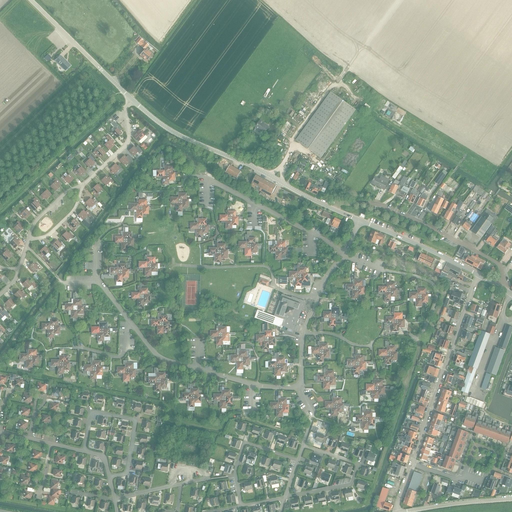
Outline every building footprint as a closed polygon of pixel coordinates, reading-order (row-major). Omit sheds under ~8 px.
[(147,46),(148,45),(145,42),(141,46),(145,49),(140,55),(147,61),(152,55),(148,51),(150,49),(147,46)] [(55,61),(65,71),(71,66),(61,56),(55,61)] [(296,141),(320,158),(355,109),(331,91),(296,141)] [(256,127),(264,133),(268,127),(260,121),(256,127)] [(115,122),(112,125),(115,127),(116,129),(112,133),(114,134),(117,137),(121,133),(120,131),(122,130),(119,127),(117,125),(115,122)] [(133,136),(138,141),(145,135),(140,130),(133,136)] [(109,141),(105,145),(109,149),(114,145),(112,143),(114,141),(108,135),(106,137),(109,141)] [(129,151),(134,156),(138,152),(139,154),(142,151),(137,147),(136,148),(134,147),(129,151)] [(92,153),(97,158),(99,156),(100,158),(105,153),(101,149),(97,153),(95,151),(92,153)] [(89,159),(85,163),(90,168),(94,163),(93,162),(95,160),(92,157),(90,155),(88,157),(89,159)] [(130,164),(133,161),(130,159),(128,156),(126,158),(124,156),(120,160),(124,165),(128,161),(130,164)] [(165,168),(165,171),(165,175),(167,175),(167,173),(173,173),(173,172),(173,166),(167,166),(167,164),(167,161),(165,161),(165,164),(165,166),(163,166),(163,168),(165,168)] [(392,177),(395,179),(405,165),(403,163),(400,167),(400,166),(392,177)] [(110,172),(113,175),(119,169),(117,166),(115,164),(111,169),(112,170),(110,172)] [(230,165),(226,172),(237,178),(241,171),(230,165)] [(73,172),(77,176),(79,174),(81,176),(85,172),(81,167),(77,171),(75,169),(73,172)] [(162,178),(163,178),(163,177),(167,177),(167,175),(165,175),(165,171),(157,170),(157,177),(157,179),(162,179),(162,178)] [(167,173),(167,175),(169,175),(169,181),(175,181),(175,174),(178,174),(178,175),(180,175),(180,172),(178,172),(175,172),(173,172),(173,173),(167,173)] [(441,172),(435,182),(439,185),(446,175),(441,172)] [(73,179),(69,174),(65,178),(62,176),(60,178),(65,183),(67,182),(69,183),(73,179)] [(102,181),(106,185),(110,181),(112,183),(114,181),(110,176),(108,178),(106,176),(102,181)] [(267,191),(266,192),(266,193),(267,194),(268,192),(272,194),(275,188),(276,186),(256,176),(252,183),(262,188),(267,191)] [(384,178),(381,176),(380,179),(375,177),(372,183),(382,188),(384,190),(385,188),(389,180),(384,178)] [(51,186),(55,191),(60,187),(58,185),(60,183),(56,178),(53,181),(55,183),(51,186)] [(391,188),(389,192),(394,194),(397,188),(399,186),(400,184),(403,186),(405,183),(406,181),(402,179),(400,182),(399,181),(395,180),(393,183),(391,188)] [(410,187),(413,188),(419,181),(416,180),(416,181),(415,182),(413,181),(410,187)] [(305,188),(304,189),(307,191),(308,190),(311,192),(317,195),(319,191),(321,192),(321,191),(324,193),(326,189),(323,188),(323,187),(321,186),(320,187),(311,183),(308,182),(305,188)] [(92,193),(95,195),(97,197),(99,195),(98,193),(102,189),(97,185),(93,189),(94,191),(92,193)] [(418,191),(422,194),(427,187),(423,185),(421,188),(421,187),(418,191)] [(473,190),(481,196),(481,197),(485,199),(488,194),(485,191),(476,185),(473,190)] [(398,196),(404,199),(409,188),(404,186),(401,190),(398,196)] [(418,190),(413,188),(412,190),(410,194),(411,194),(408,200),(413,203),(416,197),(417,198),(419,193),(417,192),(418,190)] [(40,197),(43,199),(44,198),(46,199),(51,195),(46,190),(40,197)] [(178,195),(178,198),(178,202),(181,202),(181,199),(187,200),(187,199),(187,193),(178,193),(177,193),(177,195),(178,195)] [(424,199),(425,197),(423,195),(421,198),(420,198),(417,204),(423,207),(426,201),(424,199)] [(33,200),(34,202),(30,205),(33,208),(35,210),(39,206),(38,204),(40,202),(35,197),(33,200)] [(431,212),(437,214),(441,206),(444,199),(438,197),(431,212)] [(86,203),(90,207),(94,204),(96,206),(98,203),(94,198),(92,200),(90,199),(86,203)] [(174,204),(177,204),(181,204),(181,202),(178,202),(178,198),(170,198),(170,204),(172,204),(172,206),(174,206),(174,204)] [(138,202),(138,204),(138,208),(140,208),(140,206),(146,206),(146,200),(138,200),(138,199),(136,199),(136,202),(138,202)] [(181,199),(181,202),(183,202),(183,208),(189,208),(189,199),(187,199),(187,200),(181,199)] [(133,201),(130,201),(130,204),(130,210),(130,212),(131,212),(134,212),(134,210),(136,210),(140,210),(140,208),(138,208),(138,204),(133,204),(133,201)] [(455,210),(456,211),(462,202),(460,201),(458,204),(457,206),(452,203),(444,217),(449,220),(455,210)] [(462,202),(456,211),(458,212),(455,216),(456,217),(453,223),(458,226),(462,220),(459,218),(460,215),(462,210),(463,211),(466,205),(463,204),(464,203),(462,202)] [(140,206),(140,208),(142,208),(142,214),(148,214),(148,206),(146,206),(140,206)] [(491,224),(492,224),(498,217),(488,210),(487,209),(471,231),(481,238),(488,228),(491,224)] [(18,214),(19,216),(22,219),(24,217),(26,218),(30,214),(26,210),(22,213),(20,212),(18,214)] [(228,213),(228,215),(228,219),(230,219),(230,217),(236,217),(236,211),(228,211),(228,210),(226,210),(226,213),(228,213)] [(78,215),(83,220),(87,216),(89,218),(91,215),(87,211),(85,212),(83,211),(78,215)] [(230,217),(230,219),(232,219),(232,225),(238,225),(238,217),(236,217),(230,217)] [(469,217),(462,226),(467,231),(475,221),(469,217)] [(197,221),(197,223),(198,223),(198,227),(201,227),(201,225),(206,225),(207,219),(198,219),(198,218),(196,218),(196,221),(197,221)] [(69,227),(74,232),(76,229),(74,228),(78,224),(74,219),(70,223),(71,225),(69,227)] [(226,221),(221,221),(221,223),(224,223),(226,223),(226,229),(232,229),(232,225),(232,219),(230,219),(230,221),(226,221)] [(334,220),(331,219),(331,220),(331,219),(328,224),(333,226),(337,229),(338,227),(339,227),(340,225),(339,224),(341,221),(335,219),(334,220)] [(18,224),(14,228),(19,233),(23,228),(22,226),(24,225),(19,220),(17,222),(18,224)] [(194,229),(196,229),(201,229),(201,227),(198,227),(198,223),(197,223),(190,223),(190,229),(190,231),(190,232),(194,232),(194,229)] [(492,224),(488,231),(487,233),(488,234),(490,235),(488,239),(486,241),(488,242),(493,246),(499,239),(495,235),(498,231),(495,229),(496,227),(492,224)] [(201,225),(201,227),(203,227),(203,233),(209,233),(209,227),(211,227),(216,227),(216,225),(206,225),(201,225)] [(123,234),(123,237),(123,241),(125,241),(125,239),(131,239),(131,233),(125,233),(125,231),(125,230),(125,228),(123,228),(123,231),(123,234)] [(372,231),(368,241),(375,243),(381,245),(384,236),(378,234),(379,234),(372,231)] [(62,236),(66,241),(70,237),(72,239),(74,237),(72,235),(70,232),(68,234),(66,232),(62,236)] [(11,243),(15,248),(19,243),(18,242),(20,240),(15,235),(13,238),(15,239),(11,243)] [(277,243),(277,246),(278,246),(278,250),(280,250),(280,248),(286,248),(286,247),(286,241),(279,241),(279,235),(277,235),(277,239),(277,241),(277,243)] [(119,243),(121,243),(125,243),(125,241),(123,241),(123,237),(115,237),(115,243),(116,243),(116,245),(119,245),(119,243)] [(247,240),(247,242),(247,246),(249,246),(249,244),(255,244),(255,238),(247,238),(247,237),(245,237),(245,239),(247,240)] [(125,239),(125,241),(127,241),(127,247),(133,247),(133,240),(136,240),(136,241),(138,241),(138,239),(131,239),(125,239)] [(502,242),(497,248),(505,253),(509,248),(511,249),(511,248),(511,243),(511,245),(506,241),(504,240),(502,242)] [(54,247),(52,248),(57,253),(59,251),(57,249),(61,245),(62,245),(57,241),(53,245),(54,247)] [(243,248),(245,248),(249,248),(249,246),(247,246),(247,242),(239,242),(239,248),(240,248),(240,250),(243,250),(243,248)] [(273,252),(276,252),(280,252),(280,250),(278,250),(278,246),(277,246),(275,246),(275,242),(272,242),(272,246),(269,246),(269,252),(271,252),(271,254),(273,254),(273,252)] [(217,246),(217,248),(217,252),(219,252),(219,250),(225,250),(225,244),(217,244),(217,243),(215,243),(215,245),(217,246)] [(249,244),(249,246),(251,246),(251,252),(257,252),(257,246),(260,246),(262,246),(262,244),(255,244),(249,244)] [(9,254),(11,252),(6,247),(4,250),(6,252),(2,255),(6,260),(10,256),(9,254)] [(40,255),(42,258),(46,261),(48,259),(45,255),(49,251),(45,247),(40,251),(42,253),(40,255)] [(286,248),(280,248),(280,250),(282,250),(282,256),(282,259),(286,259),(286,256),(288,256),(288,254),(290,254),(290,252),(290,250),(288,250),(288,247),(286,247),(286,248)] [(213,254),(215,254),(219,254),(219,252),(217,252),(217,248),(209,248),(209,254),(209,256),(213,256),(213,254)] [(219,250),(219,252),(221,252),(221,258),(228,258),(228,250),(225,250),(219,250)] [(418,253),(415,259),(418,260),(432,266),(435,259),(421,253),(421,255),(418,253)] [(464,254),(461,260),(480,270),(485,261),(477,257),(477,258),(474,256),(472,255),(470,257),(464,254)] [(147,266),(149,266),(149,264),(155,264),(155,258),(147,258),(147,259),(147,262),(147,266)] [(118,264),(118,261),(118,260),(116,260),(116,265),(118,265),(118,268),(118,272),(120,272),(120,270),(126,270),(126,264),(118,264)] [(29,268),(33,272),(37,268),(39,270),(41,268),(37,263),(35,265),(33,263),(29,268)] [(299,263),(297,263),(297,265),(297,266),(297,267),(297,269),(297,272),(297,276),(300,276),(300,274),(306,274),(306,268),(299,267),(301,265),(301,263),(299,263)] [(437,268),(436,272),(440,274),(439,277),(445,280),(448,275),(451,277),(456,280),(456,278),(461,281),(463,277),(461,275),(462,273),(460,272),(461,270),(447,263),(444,270),(443,269),(442,271),(437,268)] [(149,264),(149,266),(151,266),(151,272),(157,272),(157,264),(155,264),(149,264)] [(115,275),(116,275),(116,274),(120,274),(120,272),(118,272),(118,268),(110,268),(110,274),(111,274),(111,276),(115,276),(115,275)] [(120,270),(120,272),(122,272),(122,278),(128,278),(128,272),(133,272),(133,270),(126,270),(120,270)] [(293,278),(295,278),(300,278),(300,276),(297,276),(297,272),(289,272),(289,280),(293,280),(293,278)] [(353,283),(353,284),(354,284),(354,289),(356,289),(357,286),(362,286),(362,280),(355,280),(355,278),(357,278),(357,273),(355,273),(355,275),(352,275),(352,279),(352,280),(352,282),(353,283)] [(302,276),(302,286),(302,288),(310,286),(310,280),(311,280),(311,279),(308,279),(308,274),(306,274),(300,274),(300,276),(302,276)] [(259,284),(268,287),(269,282),(261,279),(259,284)] [(23,284),(27,289),(31,285),(35,288),(37,286),(31,280),(29,282),(28,280),(23,284)] [(387,284),(387,286),(387,291),(389,291),(389,288),(395,289),(395,288),(395,282),(387,282),(387,280),(385,280),(385,284),(387,284)] [(350,291),(352,291),(352,290),(356,291),(356,289),(354,289),(354,284),(353,284),(346,284),(346,291),(348,291),(348,292),(350,292),(350,291)] [(139,290),(139,292),(139,297),(142,297),(141,295),(147,295),(147,294),(147,288),(141,288),(139,288),(139,286),(137,286),(137,290),(139,290)] [(357,286),(356,289),(359,289),(359,295),(365,295),(365,286),(362,286),(357,286)] [(382,295),(385,295),(385,293),(389,293),(389,291),(387,291),(387,286),(379,286),(379,293),(377,293),(377,295),(380,295),(382,295)] [(418,290),(418,292),(418,297),(420,297),(420,294),(426,295),(426,294),(426,288),(418,288),(418,286),(416,286),(416,290),(418,290)] [(452,296),(453,292),(454,292),(455,288),(451,287),(448,294),(447,298),(449,299),(450,295),(452,296)] [(389,288),(389,291),(391,291),(391,297),(397,297),(397,288),(395,288),(395,289),(389,288)] [(15,295),(19,299),(23,296),(25,297),(27,295),(23,290),(21,292),(19,290),(15,295)] [(135,299),(137,299),(142,299),(142,297),(139,297),(139,292),(131,292),(131,299),(133,299),(133,301),(135,301),(135,299)] [(413,299),(416,299),(420,299),(420,297),(418,297),(418,292),(410,292),(410,299),(410,300),(411,301),(413,301),(413,299)] [(452,296),(450,299),(455,301),(455,302),(462,304),(466,295),(458,292),(458,293),(453,292),(452,296)] [(73,302),(73,304),(73,308),(75,308),(75,306),(81,306),(81,300),(75,300),(75,298),(75,293),(73,293),(73,295),(73,299),(71,299),(71,302),(73,302)] [(141,295),(142,297),(143,297),(143,303),(144,303),(150,303),(150,296),(151,296),(152,297),(154,297),(154,294),(147,294),(147,295),(141,295)] [(302,309),(304,302),(291,298),(282,294),(274,316),(257,310),(254,318),(282,328),(282,327),(288,328),(293,330),(296,331),(297,332),(299,325),(298,325),(300,318),(297,317),(301,308),(302,309)] [(420,294),(420,297),(422,297),(422,303),(428,303),(428,294),(426,294),(426,295),(420,294)] [(5,307),(10,311),(12,309),(10,307),(14,303),(10,299),(6,303),(7,305),(5,307)] [(332,309),(332,312),(332,316),(334,316),(334,314),(340,314),(340,308),(332,308),(332,307),(332,305),(334,305),(334,303),(332,303),(332,304),(330,304),(330,307),(330,309),(332,309)] [(489,315),(497,317),(500,306),(493,303),(489,315)] [(69,310),(71,310),(75,310),(75,308),(73,308),(73,304),(65,304),(65,310),(63,310),(63,312),(66,312),(68,312),(68,310),(69,310)] [(480,313),(482,308),(479,307),(480,306),(473,304),(470,312),(470,313),(476,315),(477,312),(480,313)] [(75,306),(75,308),(77,308),(77,314),(83,314),(83,306),(81,306),(75,306)] [(0,310),(0,318),(0,319),(4,315),(6,317),(8,316),(9,315),(4,310),(2,312),(1,310),(0,310)] [(449,310),(448,314),(451,315),(451,317),(457,319),(459,313),(453,311),(449,310)] [(158,318),(157,320),(159,320),(159,324),(161,324),(161,322),(167,322),(167,316),(161,316),(161,314),(161,311),(159,311),(159,313),(159,315),(157,315),(157,318),(158,318)] [(394,315),(394,317),(394,321),(396,321),(396,319),(402,319),(402,313),(394,313),(392,313),(392,315),(394,315)] [(50,321),(50,323),(50,328),(52,328),(52,326),(58,326),(58,319),(52,319),(52,317),(52,314),(50,314),(50,317),(48,317),(48,321),(50,321)] [(334,314),(334,316),(336,316),(336,322),(342,322),(342,314),(340,314),(334,314)] [(468,316),(466,323),(471,325),(472,322),(476,323),(477,321),(483,323),(484,319),(481,318),(479,317),(478,320),(474,318),(468,316)] [(390,325),(392,325),(392,323),(396,323),(396,321),(394,321),(394,317),(386,317),(386,323),(386,325),(388,325),(390,325)] [(396,319),(396,321),(398,321),(398,327),(405,327),(405,319),(402,319),(396,319)] [(155,326),(157,326),(161,326),(161,324),(159,324),(159,320),(157,320),(151,320),(151,326),(151,328),(152,328),(155,328),(155,326)] [(99,324),(99,327),(99,331),(101,331),(101,329),(107,329),(107,328),(107,322),(99,323),(99,322),(97,322),(97,325),(99,324)] [(161,322),(161,324),(163,324),(163,330),(169,330),(169,323),(171,324),(172,324),(174,324),(176,324),(176,322),(174,322),(172,322),(169,322),(167,322),(161,322)] [(45,330),(48,330),(52,330),(52,328),(50,328),(50,323),(42,323),(42,330),(40,330),(40,332),(43,332),(45,332),(45,330)] [(471,325),(466,323),(464,329),(473,332),(474,329),(478,330),(479,328),(471,325)] [(443,332),(452,334),(454,327),(446,325),(445,325),(443,324),(442,327),(444,328),(443,332)] [(52,326),(52,328),(54,328),(54,334),(60,334),(60,327),(62,327),(62,328),(65,328),(65,326),(58,326),(52,326)] [(218,329),(218,331),(218,335),(221,335),(221,333),(226,333),(226,327),(218,327),(218,326),(216,326),(216,329),(218,329)] [(488,333),(494,335),(496,328),(490,326),(488,333)] [(95,335),(97,335),(97,333),(101,333),(101,331),(99,331),(99,327),(91,327),(91,333),(91,335),(93,335),(95,335)] [(101,329),(101,331),(104,331),(104,337),(110,337),(109,328),(107,328),(107,329),(101,329)] [(263,333),(265,333),(264,335),(265,335),(265,339),(267,339),(267,337),(273,337),(273,331),(265,331),(265,328),(263,328),(263,333)] [(214,337),(216,337),(221,337),(221,335),(218,335),(218,331),(210,331),(210,337),(210,339),(214,339),(214,337)] [(461,337),(463,338),(471,341),(473,334),(463,331),(461,337)] [(221,333),(221,335),(223,335),(222,341),(223,341),(229,341),(229,333),(226,333),(221,333)] [(264,335),(257,335),(256,341),(258,341),(258,343),(260,343),(260,341),(263,342),(263,341),(267,341),(267,339),(265,339),(265,335),(264,335)] [(267,337),(267,339),(269,339),(269,345),(275,345),(275,337),(273,337),(267,337)] [(440,339),(438,346),(441,347),(441,348),(446,349),(449,342),(440,339)] [(319,345),(319,348),(320,348),(320,352),(322,352),(322,350),(328,350),(328,344),(320,343),(320,341),(318,341),(318,345),(319,345)] [(387,348),(387,350),(387,354),(389,354),(389,352),(395,352),(395,346),(389,346),(389,344),(389,341),(385,341),(385,348),(387,348)] [(239,353),(239,355),(239,359),(241,359),(241,357),(247,357),(247,351),(241,351),(241,350),(241,345),(239,345),(239,346),(239,349),(237,349),(237,351),(237,353),(239,353)] [(313,354),(318,354),(322,354),(322,352),(320,352),(320,348),(319,348),(311,348),(311,350),(308,350),(308,354),(305,354),(305,357),(313,357),(313,354)] [(28,351),(28,354),(28,358),(30,358),(30,356),(36,356),(36,350),(28,350),(28,349),(26,349),(26,351),(28,351)] [(455,365),(459,367),(461,362),(464,363),(467,354),(471,356),(473,352),(465,349),(464,353),(457,351),(456,355),(455,355),(453,361),(456,362),(455,365)] [(322,350),(322,352),(324,352),(324,358),(330,358),(330,350),(328,350),(322,350)] [(384,358),(385,358),(385,356),(389,356),(389,354),(387,354),(387,350),(379,350),(379,356),(380,356),(380,358),(384,358)] [(356,357),(356,360),(356,364),(358,364),(358,362),(364,362),(364,356),(357,356),(357,354),(358,354),(358,353),(358,351),(356,351),(356,353),(356,355),(354,355),(354,357),(356,357)] [(389,352),(389,354),(391,354),(391,360),(397,360),(397,352),(395,352),(389,352)] [(92,358),(89,358),(89,362),(90,363),(92,363),(92,365),(92,369),(94,369),(94,367),(100,367),(100,361),(94,361),(94,359),(94,358),(94,356),(95,355),(95,353),(92,353),(92,356),(92,358)] [(276,359),(276,362),(276,366),(279,366),(279,364),(285,364),(285,358),(278,358),(278,355),(279,353),(276,353),(276,354),(275,354),(275,359),(276,359)] [(435,365),(440,367),(441,366),(444,356),(436,353),(435,356),(433,355),(431,359),(430,362),(435,364),(435,365)] [(25,362),(26,362),(26,360),(30,360),(30,358),(28,358),(28,354),(20,354),(20,360),(20,362),(25,362)] [(59,358),(59,360),(59,364),(61,364),(61,362),(67,362),(67,356),(59,356),(59,355),(57,355),(57,358),(59,358)] [(235,362),(237,362),(241,362),(241,359),(239,359),(239,355),(231,355),(231,362),(232,362),(232,364),(235,364),(235,362)] [(30,356),(30,358),(32,358),(32,364),(38,364),(38,356),(36,356),(30,356)] [(241,357),(241,359),(243,359),(243,366),(249,366),(249,357),(247,357),(241,357)] [(125,365),(125,367),(125,371),(127,371),(127,369),(133,369),(133,363),(127,363),(127,361),(127,358),(125,358),(125,361),(123,361),(123,363),(123,365),(125,365)] [(61,362),(61,364),(63,364),(63,370),(69,370),(69,362),(67,362),(61,362)] [(272,368),(275,368),(279,368),(279,366),(276,366),(276,362),(268,362),(268,368),(268,370),(272,370),(272,368)] [(358,362),(358,364),(360,364),(360,370),(366,370),(366,362),(364,362),(358,362)] [(279,364),(279,366),(281,366),(281,372),(287,372),(287,364),(285,364),(279,364)] [(354,366),(348,366),(348,368),(351,368),(354,368),(354,374),(360,374),(360,370),(360,364),(358,364),(358,366),(354,366)] [(87,371),(90,371),(94,371),(94,369),(92,369),(92,365),(84,365),(84,371),(83,371),(83,374),(87,374),(87,371)] [(428,380),(434,383),(439,370),(426,365),(424,370),(426,374),(427,373),(430,375),(428,380)] [(465,381),(461,391),(468,394),(476,369),(470,366),(469,370),(468,369),(467,372),(468,373),(466,378),(465,381)] [(94,367),(94,369),(96,369),(96,375),(102,375),(102,367),(100,367),(94,367)] [(324,374),(324,375),(326,375),(326,379),(328,379),(328,377),(334,377),(334,371),(326,371),(326,370),(326,368),(324,368),(324,373),(324,374)] [(127,369),(127,371),(129,371),(129,377),(135,378),(135,371),(137,371),(138,371),(142,371),(142,369),(140,369),(138,369),(135,369),(133,369),(127,369)] [(156,375),(156,377),(156,381),(159,381),(159,379),(164,379),(164,373),(156,373),(156,372),(154,372),(154,375),(156,375)] [(446,382),(447,382),(447,383),(454,386),(456,380),(452,379),(453,376),(448,374),(446,382)] [(321,381),(324,381),(328,381),(328,379),(326,379),(326,375),(324,375),(318,375),(318,381),(315,381),(315,383),(319,383),(321,383),(321,381)] [(374,382),(374,384),(374,389),(377,389),(377,386),(383,386),(383,380),(376,380),(376,379),(376,378),(376,375),(374,375),(374,378),(374,380),(372,380),(372,382),(374,382)] [(152,383),(154,383),(158,383),(159,381),(156,381),(156,377),(148,377),(148,383),(150,383),(150,385),(152,385),(152,383)] [(328,377),(328,379),(330,379),(330,385),(336,385),(336,377),(334,377),(328,377)] [(159,379),(159,381),(161,381),(161,387),(167,387),(167,381),(168,381),(169,381),(171,381),(171,379),(169,379),(167,379),(164,379),(159,379)] [(423,389),(421,397),(417,396),(416,399),(417,399),(417,401),(427,405),(428,399),(425,398),(428,391),(431,385),(424,382),(421,389),(423,389)] [(38,388),(38,390),(42,391),(42,390),(45,390),(46,386),(40,385),(40,384),(38,383),(37,387),(37,388),(38,388)] [(377,386),(377,389),(379,389),(379,395),(385,395),(385,386),(383,386),(377,386)] [(52,393),(54,393),(53,395),(58,396),(59,391),(60,391),(60,388),(56,387),(55,389),(53,388),(52,393)] [(190,389),(190,393),(190,397),(192,397),(192,395),(198,395),(198,389),(190,389)] [(443,389),(441,394),(449,397),(454,398),(455,396),(453,395),(454,392),(443,389)] [(222,392),(222,394),(222,398),(224,398),(224,396),(230,396),(230,390),(222,390),(220,390),(220,392),(222,392)] [(186,399),(188,399),(192,399),(192,397),(190,397),(190,393),(182,393),(182,399),(183,399),(183,401),(186,401),(186,399)] [(333,399),(333,402),(334,402),(334,406),(336,406),(336,404),(342,404),(342,398),(335,398),(335,396),(335,393),(333,393),(333,395),(333,397),(332,397),(332,399),(333,399)] [(26,396),(27,394),(24,394),(23,398),(23,399),(24,399),(24,401),(28,402),(28,401),(31,401),(32,397),(26,396)] [(441,394),(439,399),(447,402),(449,397),(441,394)] [(192,395),(192,397),(194,397),(194,403),(200,403),(200,395),(198,395),(192,395)] [(224,396),(224,398),(226,398),(226,405),(232,405),(232,398),(233,398),(234,398),(237,399),(239,399),(239,396),(235,396),(232,396),(230,396),(224,396)] [(278,396),(276,396),(276,401),(278,401),(278,403),(278,407),(281,407),(281,405),(287,405),(286,398),(278,398),(278,396)] [(438,405),(446,408),(448,408),(450,403),(447,402),(439,399),(438,405)] [(326,410),(332,410),(332,408),(336,408),(336,406),(334,406),(334,402),(333,402),(325,402),(325,408),(326,408),(326,410)] [(274,409),(276,409),(281,409),(281,407),(278,407),(278,403),(270,403),(270,409),(270,411),(274,411),(274,409)] [(336,404),(336,406),(338,406),(338,412),(344,412),(344,404),(342,404),(336,404)] [(281,405),(281,407),(283,407),(282,413),(283,413),(289,413),(289,405),(287,405),(281,405)] [(415,414),(414,415),(422,418),(425,412),(424,411),(425,408),(419,405),(418,409),(417,409),(416,410),(414,409),(413,413),(415,414)] [(438,405),(436,410),(444,413),(445,412),(446,413),(448,408),(446,408),(438,405)] [(20,412),(22,412),(21,415),(26,415),(26,414),(29,414),(30,410),(24,409),(24,408),(21,407),(21,411),(20,411),(20,412)] [(364,413),(364,415),(364,420),(366,420),(366,417),(372,417),(372,411),(366,411),(366,409),(366,407),(364,407),(362,407),(362,411),(362,413),(364,413)] [(463,425),(468,427),(472,416),(469,415),(470,412),(468,411),(465,420),(464,419),(463,422),(464,423),(463,425)] [(435,413),(433,418),(445,422),(446,422),(447,420),(445,419),(446,416),(443,416),(435,413)] [(472,416),(468,427),(473,429),(476,420),(478,414),(476,414),(475,417),(472,416)] [(360,422),(362,422),(362,421),(366,421),(366,420),(364,420),(364,415),(356,415),(356,422),(354,422),(354,424),(360,424),(360,423),(360,422)] [(366,417),(366,420),(368,420),(368,426),(374,426),(374,417),(372,417),(366,417)] [(474,432),(478,433),(482,422),(479,421),(480,418),(478,417),(473,432),(474,432)] [(478,433),(483,435),(488,421),(489,417),(487,417),(486,420),(485,423),(482,422),(478,433)] [(431,423),(443,427),(444,427),(445,422),(433,418),(431,423)] [(27,423),(22,422),(22,421),(19,421),(18,424),(18,425),(19,426),(19,428),(23,429),(24,427),(26,428),(27,423)] [(408,421),(406,427),(417,431),(419,426),(414,424),(414,423),(409,421),(408,421)] [(483,435),(488,437),(492,426),(489,425),(490,421),(488,421),(483,435)] [(238,429),(245,432),(247,425),(241,423),(238,429)] [(431,423),(429,428),(438,431),(437,431),(438,428),(442,430),(443,427),(431,423)] [(488,437),(493,438),(498,424),(496,423),(495,427),(492,426),(488,437)] [(493,438),(498,440),(502,429),(499,428),(500,425),(498,424),(493,438)] [(329,431),(336,433),(338,427),(331,425),(329,431)] [(252,433),(259,436),(259,434),(261,434),(263,428),(261,428),(260,429),(254,427),(252,433)] [(498,440),(503,442),(506,431),(508,428),(506,427),(504,430),(502,429),(498,440)] [(506,431),(503,442),(508,443),(511,430),(511,427),(509,432),(506,431)] [(438,431),(429,428),(427,433),(436,436),(437,435),(439,436),(440,432),(438,431)] [(408,432),(407,436),(415,438),(417,433),(405,429),(404,431),(408,432)] [(452,431),(451,432),(466,438),(468,432),(459,429),(457,433),(452,431)] [(265,438),(271,440),(273,435),(274,435),(275,432),(272,431),(271,433),(267,431),(265,438)] [(456,437),(455,440),(464,444),(466,438),(451,432),(450,435),(456,437)] [(316,440),(322,442),(324,438),(325,436),(318,433),(316,438),(316,440)] [(277,442),(284,444),(286,444),(288,439),(286,438),(279,435),(277,442)] [(426,438),(424,442),(433,445),(433,444),(433,443),(437,444),(438,440),(432,438),(426,436),(426,438)] [(292,440),(289,447),(296,449),(298,442),(295,441),(296,439),(293,438),(292,440)] [(328,445),(334,448),(337,441),(331,439),(328,445)] [(405,443),(404,446),(412,449),(413,444),(400,439),(399,441),(405,443)] [(232,446),(239,449),(241,442),(234,440),(232,446)] [(450,443),(450,445),(462,449),(464,444),(455,440),(453,444),(450,443)] [(424,442),(423,447),(430,450),(432,447),(436,448),(436,446),(433,445),(424,442)] [(341,449),(348,452),(350,446),(343,443),(341,449)] [(412,449),(404,446),(398,444),(397,447),(402,448),(402,447),(403,448),(402,451),(410,454),(412,449)] [(452,448),(451,451),(461,454),(462,449),(450,445),(449,447),(452,448)] [(363,451),(364,448),(359,446),(358,449),(357,449),(355,455),(361,458),(363,451)] [(423,447),(421,453),(428,456),(430,452),(435,454),(435,455),(439,456),(438,458),(440,459),(441,458),(442,454),(443,449),(442,448),(441,448),(440,453),(430,450),(423,447)] [(32,455),(34,455),(33,458),(37,459),(38,457),(40,458),(41,453),(36,452),(36,451),(33,450),(32,454),(32,455)] [(446,453),(446,455),(456,459),(458,460),(461,454),(451,451),(450,455),(446,453)] [(228,459),(234,461),(237,455),(230,452),(228,459)] [(249,452),(247,459),(251,460),(249,463),(253,465),(256,454),(249,452)] [(367,459),(373,462),(376,456),(369,453),(367,459)] [(438,459),(428,456),(421,453),(419,459),(427,461),(428,458),(433,460),(432,462),(436,464),(438,459)] [(398,456),(397,460),(398,460),(401,461),(407,463),(409,456),(403,454),(401,454),(401,456),(399,456),(398,456)] [(312,461),(319,463),(321,457),(314,455),(312,461)] [(446,458),(444,461),(454,465),(456,459),(446,455),(443,455),(443,457),(446,458)] [(262,464),(268,466),(271,459),(264,457),(262,464)] [(273,460),(271,466),(273,467),(280,469),(282,463),(275,461),(273,460)] [(327,466),(334,469),(336,462),(330,460),(327,466)] [(454,465),(444,461),(443,465),(440,464),(439,466),(452,470),(454,465)] [(393,463),(392,465),(395,465),(394,467),(397,468),(397,470),(403,472),(405,467),(398,465),(399,464),(393,462),(393,463)] [(29,468),(29,471),(33,471),(33,470),(36,470),(37,466),(31,465),(31,464),(29,463),(28,467),(28,468),(29,468)] [(221,466),(220,470),(224,472),(230,474),(232,467),(226,465),(225,468),(221,466)] [(304,472),(311,475),(313,469),(306,466),(304,472)] [(343,472),(350,475),(352,468),(346,466),(343,472)] [(243,473),(250,476),(252,469),(245,467),(243,473)] [(361,475),(367,477),(369,470),(363,468),(361,475)] [(403,504),(404,504),(404,505),(406,505),(411,507),(423,475),(414,472),(403,504)] [(322,479),(328,482),(331,475),(324,473),(322,479)] [(501,480),(500,484),(502,484),(503,485),(502,486),(505,487),(505,486),(508,487),(510,480),(511,478),(509,477),(502,474),(501,477),(500,479),(501,480)] [(20,480),(22,481),(21,483),(26,484),(26,482),(29,483),(29,478),(24,477),(24,476),(21,476),(21,480),(20,480)] [(494,477),(491,476),(487,487),(488,488),(488,489),(489,489),(490,489),(493,490),(493,489),(495,490),(496,487),(494,487),(496,481),(498,481),(499,479),(494,477)] [(299,486),(306,489),(308,482),(302,480),(299,486)] [(359,481),(357,487),(364,489),(366,490),(368,484),(366,483),(359,481)] [(437,485),(438,483),(435,482),(435,484),(434,484),(431,493),(438,495),(438,494),(438,493),(440,486),(437,485)] [(454,488),(449,486),(447,492),(452,494),(453,493),(460,495),(461,490),(454,487),(454,488)] [(26,491),(26,490),(24,490),(23,495),(24,495),(24,497),(28,498),(28,496),(31,497),(32,493),(26,491)] [(377,506),(390,511),(392,504),(385,502),(387,495),(381,493),(377,506)]
